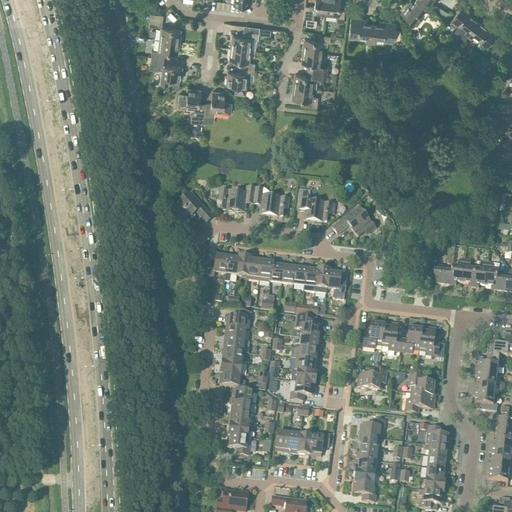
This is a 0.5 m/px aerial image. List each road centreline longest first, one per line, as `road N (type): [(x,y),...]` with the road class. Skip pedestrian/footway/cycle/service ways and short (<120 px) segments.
road 1 (residential): [(366,304),(373,262),(336,256),(308,237),(216,225),(198,243),(193,299),(211,323),(203,389),(216,405),(209,468),(221,482),(260,486)]
road 2 (primary): [(4,0),(61,305),(75,511)]
road 3 (primary): [(110,511),(91,246),(47,0)]
road 4 (residential): [(468,490),(476,431),(450,404),(462,320)]
